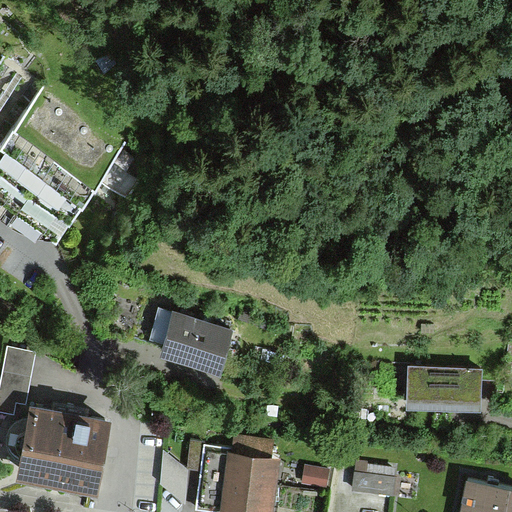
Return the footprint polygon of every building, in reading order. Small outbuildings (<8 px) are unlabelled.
[(0,30),(0,72),(20,45),(0,30)] [(62,71),(0,158),(0,200),(62,244),(144,129),(62,71)] [(232,326),(158,305),(150,335),(162,339),(159,351),(220,368),(232,326)] [(36,349),(7,344),(0,382),(0,409),(14,412),(16,400),(26,402),(36,349)] [(489,371),(412,366),(410,403),(487,407),(489,371)] [(111,412),(30,398),(16,473),(98,488),(111,412)] [(238,446),(210,443),(203,505),(265,511),(273,511),(279,458),(238,454),(238,446)] [(355,460),(352,488),(392,492),(395,464),(355,460)] [(305,463),(302,482),(327,486),(330,467),(305,463)] [(511,511),(511,485),(479,480),(472,511),(511,511)]
